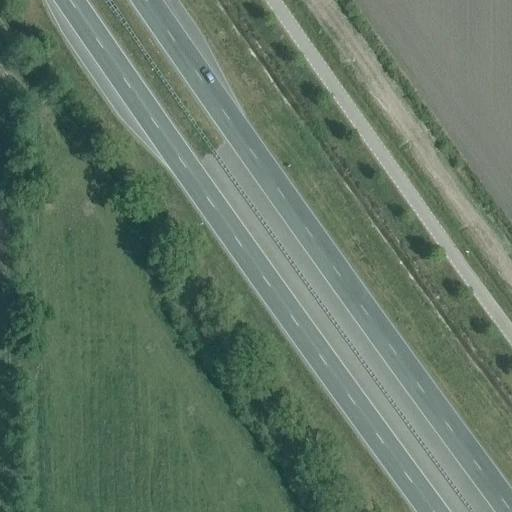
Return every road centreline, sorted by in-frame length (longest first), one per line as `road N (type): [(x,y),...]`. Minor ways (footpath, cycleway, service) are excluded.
road 1 (trunk): [(511,511),(146,0)]
road 2 (trunk): [(69,0),(432,511)]
road 3 (track): [(511,281),(309,0)]
